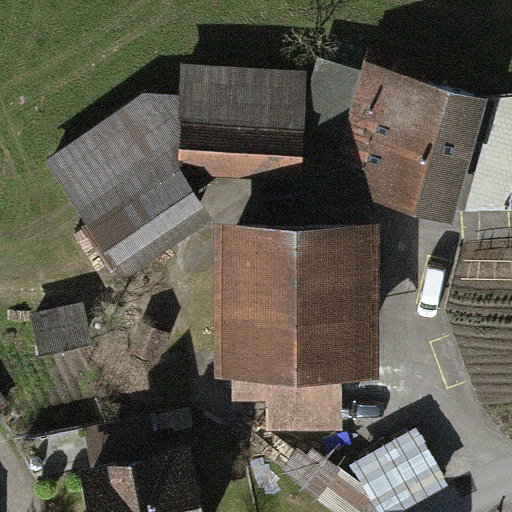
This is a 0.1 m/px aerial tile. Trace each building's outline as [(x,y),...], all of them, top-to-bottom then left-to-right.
[(144,88),(42,159),(124,277),(211,215),(184,173),(304,178),(306,65),(180,62),(176,92),(144,88)] [(498,109),(374,70),(338,184),(462,223),(498,109)] [(384,226),(221,228),(222,377),(385,376),(384,226)] [(41,349),(91,340),(84,297),(33,306),(41,349)] [(216,511),(197,420),(83,443),(97,511),(216,511)] [(314,469),(332,511),(352,511),(379,501),(383,511),(386,511),(449,486),(422,424),(314,469)]
